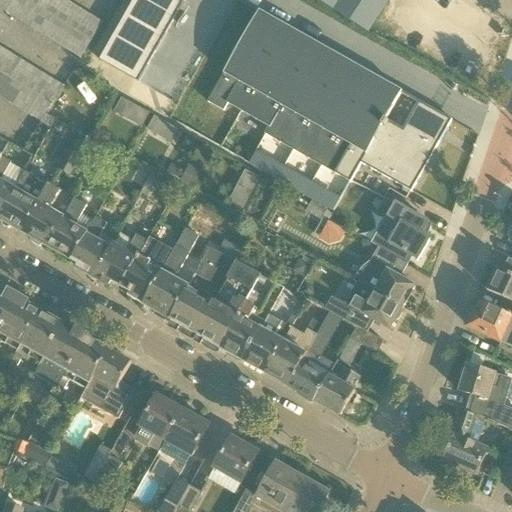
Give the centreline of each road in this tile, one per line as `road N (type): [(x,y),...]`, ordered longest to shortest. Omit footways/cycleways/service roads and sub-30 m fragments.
road 1 (residential): [(0,259),(386,476)]
road 2 (residential): [(386,476),(490,180)]
